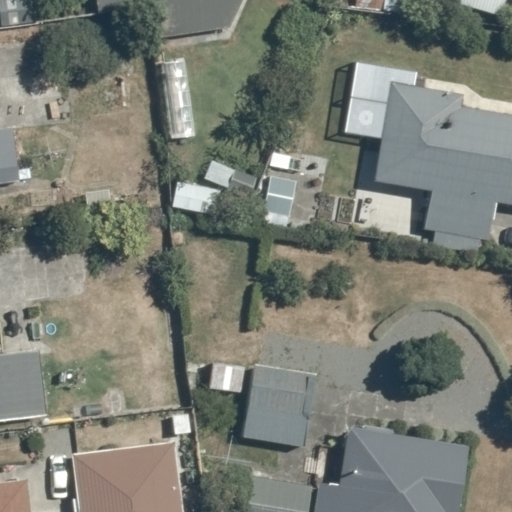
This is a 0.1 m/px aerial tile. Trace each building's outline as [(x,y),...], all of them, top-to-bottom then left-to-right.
[(92,0),(94,32),(161,28),(225,27),(236,0),(92,0)] [(447,89),(379,80),(366,178),(425,186),(418,238),(481,247),(488,198),(511,201),(511,113),(445,104),(447,89)] [(0,181),(15,180),(8,125),(0,126),(0,181)] [(293,167),(257,162),(247,227),(283,233),(293,167)] [(239,341),(195,335),(188,384),(233,390),(239,341)] [(0,416),(39,413),(33,345),(0,347),(0,416)] [(310,367),(244,361),(238,436),(303,441),(310,367)] [(448,511),(459,442),(336,425),(327,491),(313,488),(310,511),(448,511)] [(174,511),(166,440),(67,451),(74,511),(174,511)] [(0,511),(20,511),(13,445),(0,446),(0,511)] [(299,511),(302,478),(240,475),(237,511),(299,511)]
